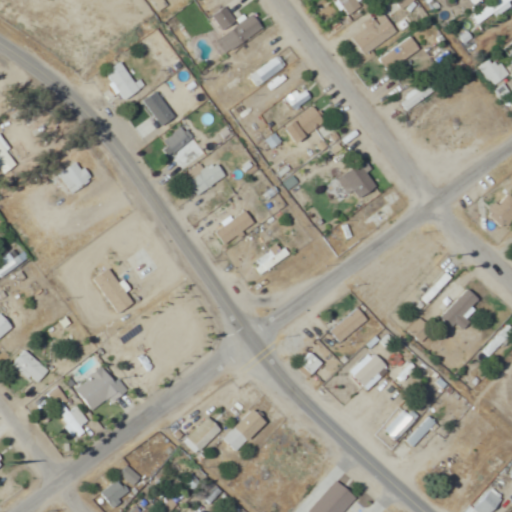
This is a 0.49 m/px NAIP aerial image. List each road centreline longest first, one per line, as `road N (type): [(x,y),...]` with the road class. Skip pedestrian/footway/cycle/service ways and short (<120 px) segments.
road 1 (tertiary): [(424,511),(251,339),(116,148),(59,87),(0,44)]
road 2 (residential): [(19,511),(511,145)]
road 3 (residential): [(511,273),(436,201),(283,0)]
road 4 (residential): [(0,403),(86,511)]
